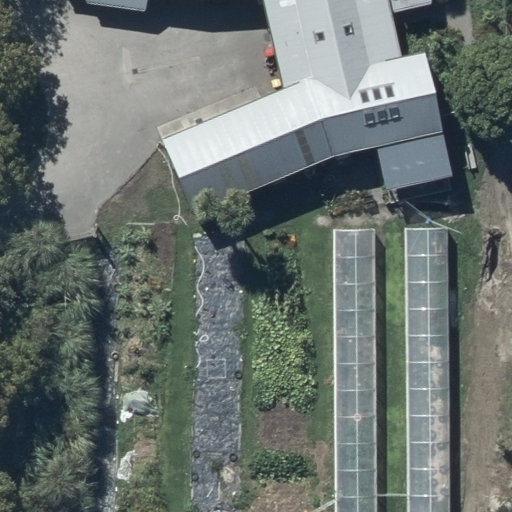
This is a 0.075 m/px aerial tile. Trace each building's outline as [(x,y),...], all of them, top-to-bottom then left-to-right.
[(86,0),(86,4),(144,10),(147,0),(263,0),(284,88),(163,140),(199,221),(334,157),(377,148),(385,191),(454,175),(426,52),(402,56),(392,13),(433,4),(431,0),(86,0)] [(448,511),(448,227),(405,227),(405,511),(448,511)] [(304,511),(303,228),(261,229),(262,511),(304,511)] [(376,511),(374,228),(332,228),(334,511),(376,511)] [(163,511),(165,232),(123,232),(121,511),(163,511)] [(229,511),(227,232),(196,233),(197,511),(229,511)]
